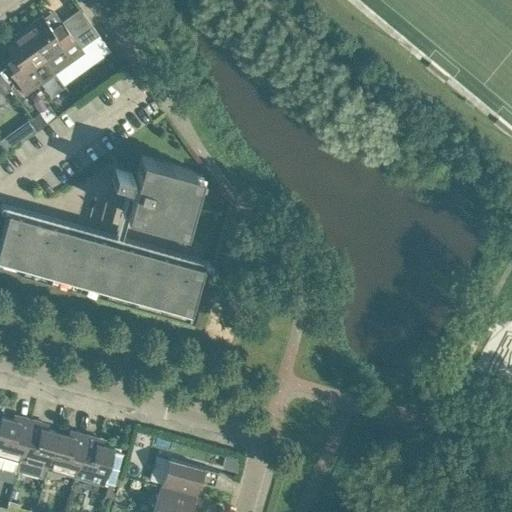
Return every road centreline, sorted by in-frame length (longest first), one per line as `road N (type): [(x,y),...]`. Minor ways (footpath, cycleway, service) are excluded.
road 1 (unclassified): [(240,511),(260,440),(0,370)]
road 2 (unclassified): [(0,191),(147,82),(86,0)]
